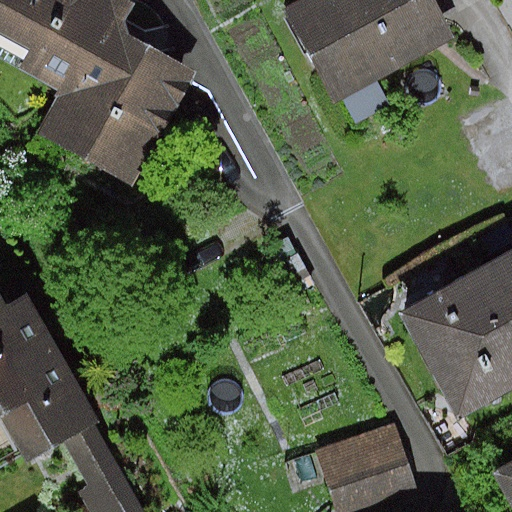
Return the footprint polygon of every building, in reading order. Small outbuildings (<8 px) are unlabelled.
[(126,0),(0,0),(0,46),(71,82),(82,88),(114,26),(126,0)] [(451,31),(434,0),(298,0),(291,4),(338,92),(451,31)] [(194,65),(114,26),(82,88),(71,82),(46,133),(139,178),(194,65)] [(511,252),(381,319),(430,414),(511,371),(511,252)] [(0,463),(58,433),(0,325),(0,463)] [(511,511),(511,468),(490,481),(507,511),(511,511)]
